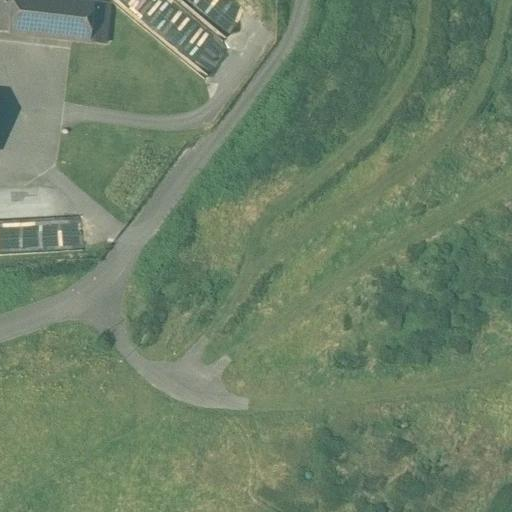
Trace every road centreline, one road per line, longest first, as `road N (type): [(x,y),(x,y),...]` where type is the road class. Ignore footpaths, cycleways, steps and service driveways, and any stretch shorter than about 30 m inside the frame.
road 1 (track): [(173,384),(256,264),(434,150),(486,78),(503,0)]
road 2 (track): [(193,393),(271,322),(511,187)]
road 3 (track): [(256,264),(265,229),(393,107),(413,62),(420,0)]
road 4 (track): [(244,406),(396,396),(511,372)]
